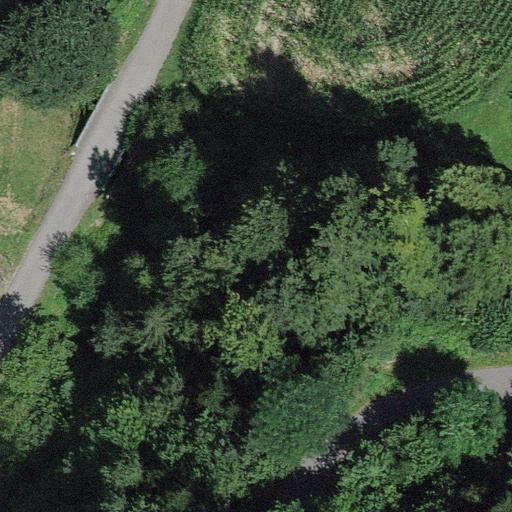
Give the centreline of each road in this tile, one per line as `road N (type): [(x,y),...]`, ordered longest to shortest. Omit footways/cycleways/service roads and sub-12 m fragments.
road 1 (track): [(0,327),(152,44),(164,0)]
road 2 (residential): [(285,511),(307,470),(444,382),(511,383)]
